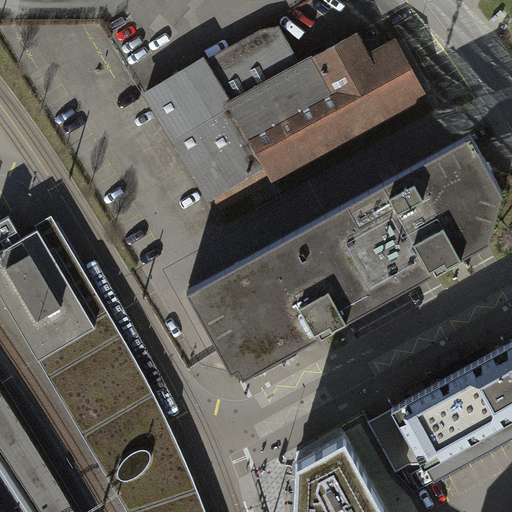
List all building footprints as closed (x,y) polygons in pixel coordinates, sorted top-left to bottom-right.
[(426,100),(392,39),(365,54),(353,33),(297,64),(275,26),(214,60),(212,55),(148,91),(211,203),(217,200),(224,212),(426,100)] [(243,376),(489,240),(503,191),(471,132),(186,289),(220,350),(231,369),(238,366),(243,376)] [(0,250),(0,289),(30,340),(40,358),(97,325),(90,313),(86,307),(63,267),(39,228),(25,236),(20,228),(12,214),(0,221),(0,234),(3,239),(7,247),(1,250),(0,250)] [(128,511),(130,510),(174,494),(180,511),(206,511),(190,469),(165,411),(139,363),(112,317),(53,214),(44,219),(37,223),(39,228),(63,267),(86,307),(90,313),(97,325),(40,358),(128,511)] [(511,338),(387,405),(391,413),(365,427),(391,475),(408,465),(419,486),(432,479),(434,482),(511,438),(511,338)] [(39,505),(43,511),(75,511),(64,492),(31,438),(0,388),(0,445),(10,460),(39,505)] [(389,511),(342,427),(297,452),(295,511),(389,511)] [(180,511),(174,494),(130,510),(130,511),(180,511)]
